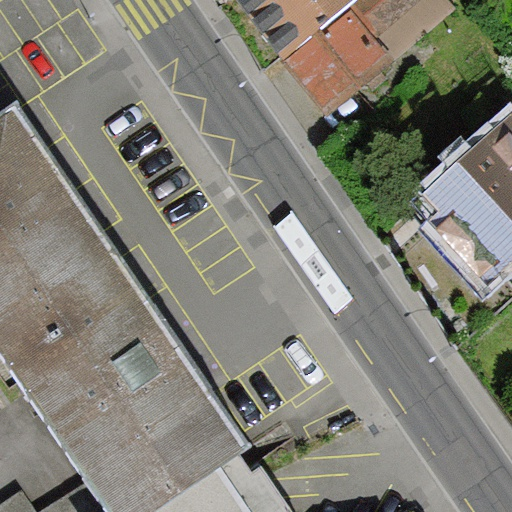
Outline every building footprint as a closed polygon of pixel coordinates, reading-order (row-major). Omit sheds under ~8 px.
[(229,0),(327,111),(448,6),(442,0),(229,0)] [(0,310),(104,242),(15,109),(0,118),(0,310)] [(421,224),(482,287),(511,259),(511,136),(499,123),(425,194),(438,208),(421,224)] [(149,511),(242,450),(104,242),(0,310),(0,357),(83,482),(102,511),(149,511)] [(284,511),(267,487),(242,450),(149,511),(284,511)] [(102,511),(83,482),(42,511),(31,511),(17,495),(0,505),(0,511),(102,511)]
